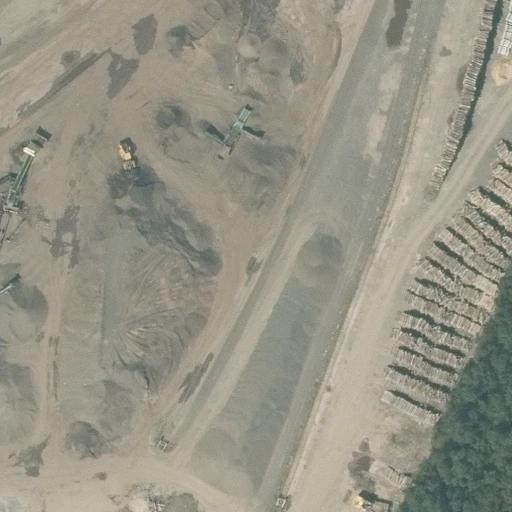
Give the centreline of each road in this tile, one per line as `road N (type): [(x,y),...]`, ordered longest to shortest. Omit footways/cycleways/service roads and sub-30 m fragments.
road 1 (unknown): [(278,511),(306,489),(328,453),(511,109)]
road 2 (unknown): [(155,485),(354,163)]
road 3 (unknown): [(4,412),(49,341),(92,102)]
road 4 (unknown): [(4,412),(155,485)]
